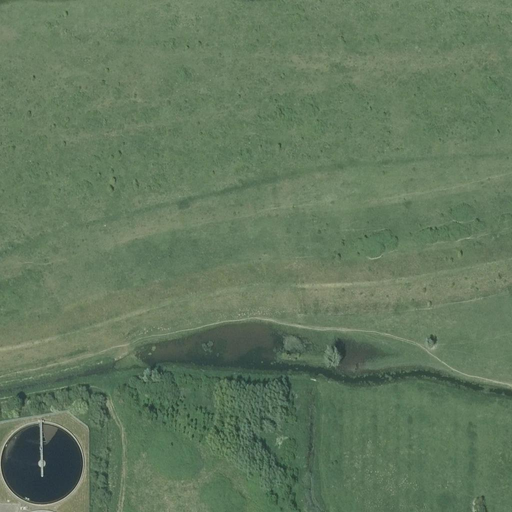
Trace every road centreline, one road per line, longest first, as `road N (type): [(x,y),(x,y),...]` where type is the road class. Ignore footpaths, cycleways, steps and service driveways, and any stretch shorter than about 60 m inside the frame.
road 1 (track): [(511,257),(376,283),(203,294),(0,351)]
road 2 (track): [(0,403),(95,385),(111,404),(112,511)]
